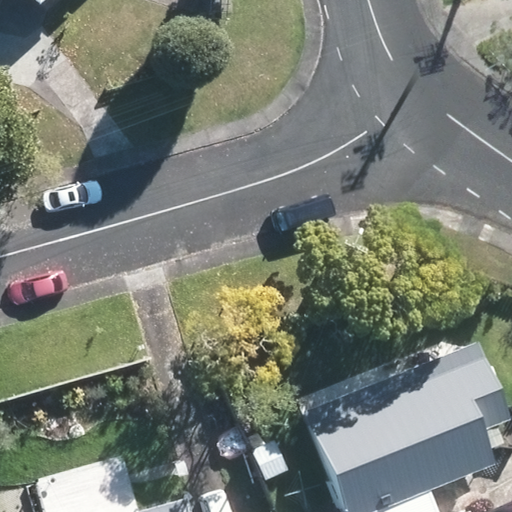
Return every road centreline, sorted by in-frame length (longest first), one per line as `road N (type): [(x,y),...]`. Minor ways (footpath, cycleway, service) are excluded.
road 1 (residential): [(0,256),(319,158),(353,139),(404,90)]
road 2 (residential): [(511,159),(404,90)]
